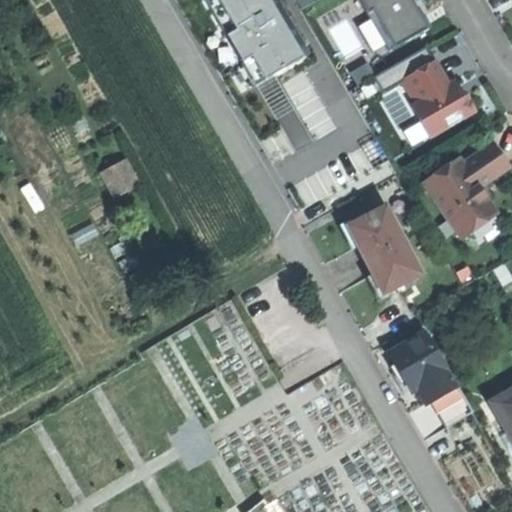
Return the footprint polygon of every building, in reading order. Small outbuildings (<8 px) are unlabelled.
[(206,0),(204,1),(255,87),(304,58),(283,22),(276,10),(269,0),(206,0)] [(276,0),(269,0),(276,10),(281,7),(276,0)] [(358,0),(389,51),(426,30),(408,0),(358,0)] [(287,19),(283,22),(304,58),(309,55),(287,19)] [(411,108),(429,139),(446,129),(447,130),(462,121),(462,120),(474,113),(464,95),(460,98),(452,84),(448,87),(434,63),(401,82),(415,105),(411,108)] [(491,147),(461,167),(477,192),(508,171),(491,147)] [(130,158),(103,172),(117,198),(144,183),(130,158)] [(458,163),(422,187),(458,241),(463,238),(479,227),(494,217),(480,196),(477,192),(461,167),(458,163)] [(365,267),(382,297),(421,276),(384,209),(345,230),(365,267)] [(481,230),(479,227),(463,238),(466,242),(474,243),(481,238),(481,230)] [(425,328),(388,349),(402,373),(412,390),(417,387),(426,402),(432,399),(458,384),(425,328)] [(473,409),(458,384),(432,399),(447,424),(473,409)] [(511,392),(490,406),(511,442),(511,392)] [(273,511),(264,500),(249,511),(273,511)]
